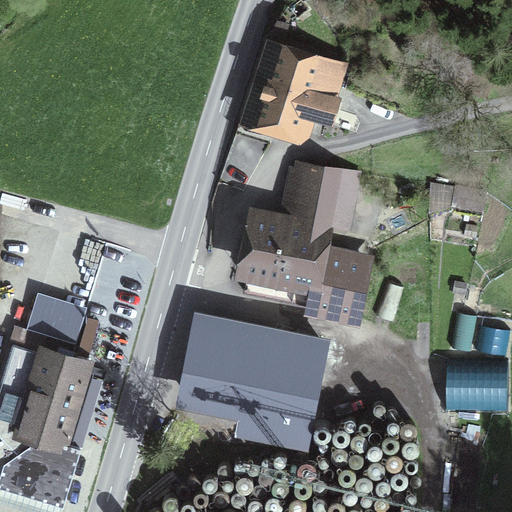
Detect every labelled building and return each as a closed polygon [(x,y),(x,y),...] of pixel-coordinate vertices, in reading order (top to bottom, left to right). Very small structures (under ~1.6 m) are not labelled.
[(256,116),(299,129),(305,112),(329,120),(336,100),(311,92),(322,59),(278,46),(256,116)] [(493,72),(455,57),(445,80),(483,95),(493,72)] [(319,251),(326,219),(344,222),(354,173),(306,164),(294,225),(259,218),(245,291),(354,313),(365,260),(319,251)] [(453,202),(483,207),(486,192),(456,188),(453,202)] [(39,295),(31,324),(74,337),(82,309),(39,295)] [(205,316),(189,396),(304,419),(320,339),(205,316)] [(42,335),(17,328),(0,384),(0,484),(62,504),(100,383),(83,378),(87,365),(38,350),(42,335)]
